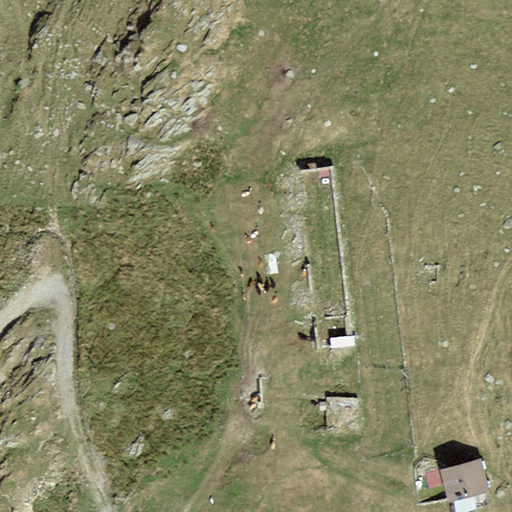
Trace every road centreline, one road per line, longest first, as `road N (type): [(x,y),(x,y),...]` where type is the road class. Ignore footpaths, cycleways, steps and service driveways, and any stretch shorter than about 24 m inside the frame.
road 1 (track): [(0,322),(36,298),(60,308),(71,414),(106,511)]
road 2 (track): [(190,511),(233,436),(246,391)]
